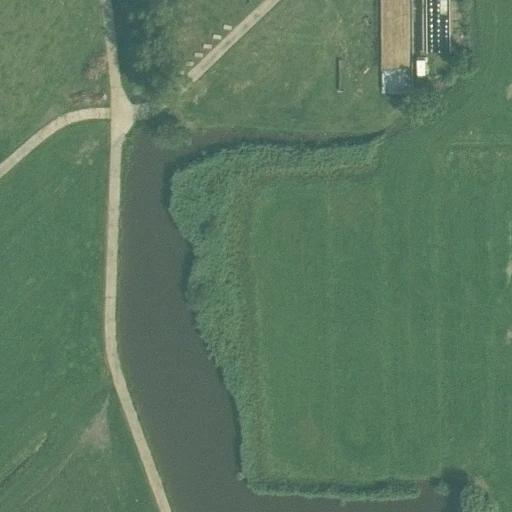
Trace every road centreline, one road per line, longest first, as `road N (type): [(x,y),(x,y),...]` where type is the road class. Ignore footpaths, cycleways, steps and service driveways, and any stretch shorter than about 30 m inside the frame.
road 1 (track): [(118,112),(109,348),(165,511)]
road 2 (track): [(0,170),(74,118),(118,112),(109,0)]
road 3 (track): [(118,112),(163,104),(270,0)]
